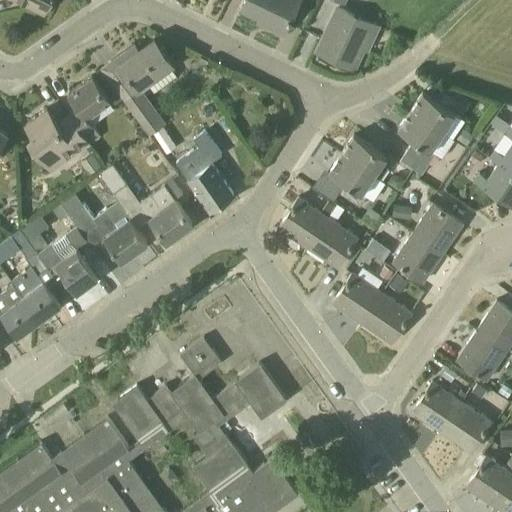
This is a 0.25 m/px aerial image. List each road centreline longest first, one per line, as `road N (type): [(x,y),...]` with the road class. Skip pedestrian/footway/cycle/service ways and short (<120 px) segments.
road 1 (residential): [(325,97),(138,6),(120,5),(22,71),(0,69)]
road 2 (residential): [(0,396),(237,228)]
road 3 (residential): [(368,414),(237,228)]
road 4 (residential): [(368,414),(485,261),(511,250)]
road 5 (residential): [(237,228),(325,97)]
road 6 (residential): [(441,511),(368,414)]
